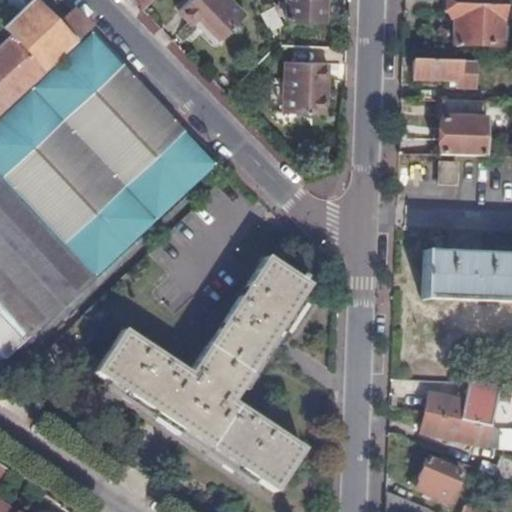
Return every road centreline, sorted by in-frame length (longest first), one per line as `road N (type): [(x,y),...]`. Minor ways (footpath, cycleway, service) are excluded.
road 1 (residential): [(364,231),(330,225),(290,198),(96,0)]
road 2 (residential): [(354,511),(364,231)]
road 3 (residential): [(364,231),(373,0)]
road 4 (residential): [(137,511),(0,419)]
